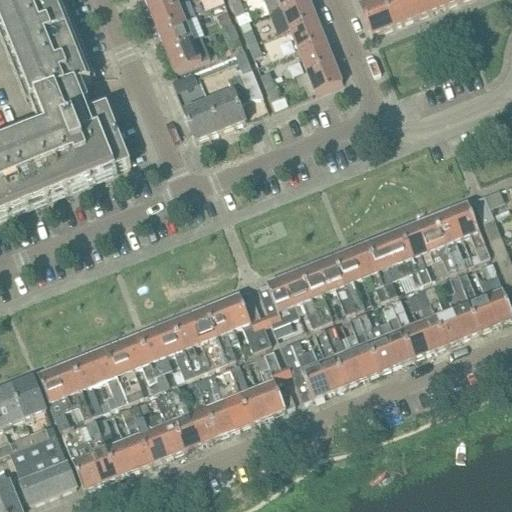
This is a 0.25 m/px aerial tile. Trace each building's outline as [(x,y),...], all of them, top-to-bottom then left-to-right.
[(44,125),(84,109),(80,100),(76,91),(91,85),(57,0),(0,0),(0,25),(33,108),(37,106),(41,116),(44,125)] [(144,0),(149,12),(176,1),(178,0),(144,0)] [(307,0),(262,0),(269,17),(281,12),(308,1),(307,0)] [(395,30),(416,21),(407,0),(383,0),(383,1),(395,30)] [(407,0),(416,21),(438,13),(433,0),(407,0)] [(458,0),(433,0),(438,13),(460,4),(458,0)] [(184,22),(176,1),(149,12),(157,33),(184,22)] [(316,22),(308,1),(281,12),(290,33),(316,22)] [(373,39),(395,30),(383,1),(361,9),(373,39)] [(240,3),(231,6),(237,19),(245,16),(240,3)] [(228,14),(220,18),(225,31),(233,27),(228,14)] [(157,33),(166,55),(193,44),(184,22),(157,33)] [(290,33),(298,54),(325,44),(316,22),(290,33)] [(239,40),(233,27),(225,31),(230,44),(239,40)] [(249,49),(257,46),(252,33),(244,36),(249,49)] [(202,66),(193,44),(166,55),(175,77),(202,66)] [(334,65),(325,44),(298,54),(307,76),(334,65)] [(262,59),(257,46),(249,49),(254,62),(262,59)] [(245,55),(235,59),(241,73),(243,78),(252,74),(245,55)] [(342,87),(334,65),(307,76),(316,98),(342,87)] [(232,95),(209,105),(221,136),(246,126),(239,109),(249,106),(247,102),(263,102),(252,74),(243,78),(241,73),(235,75),(236,80),(227,84),(232,95)] [(266,92),(274,89),(269,76),(261,79),(266,92)] [(274,89),(266,92),(271,105),(280,102),(278,98),(275,89),(274,89)] [(0,222),(131,169),(108,112),(106,112),(101,102),(84,109),(44,125),(48,136),(0,154),(0,222)] [(209,105),(184,115),(196,145),(221,136),(209,105)] [(474,205),(483,228),(494,224),(485,200),(474,205)] [(468,207),(451,214),(462,243),(470,240),(477,258),(480,266),(490,262),(484,248),(468,207)] [(451,214),(434,221),(451,262),(456,276),(464,272),(473,269),(470,260),(463,263),(456,245),(462,243),(451,214)] [(434,221),(417,227),(429,256),(434,268),(434,269),(443,265),(448,279),(456,276),(451,262),(434,221)] [(503,247),(494,224),(483,228),(492,251),(503,247)] [(417,227),(401,234),(417,275),(423,289),(431,286),(425,272),(420,259),(429,256),(417,227)] [(401,234),(384,241),(395,270),(396,269),(401,282),(409,279),(415,292),(423,289),(417,275),(401,234)] [(384,241),(367,248),(384,289),(389,303),(397,299),(392,286),(401,282),(396,269),(395,270),(384,241)] [(492,251),(501,274),(511,269),(511,268),(503,247),(492,251)] [(367,248),(350,254),(362,283),(371,280),(375,292),(376,293),(381,306),(389,303),(384,289),(367,248)] [(350,254),(334,261),(356,316),(364,313),(353,286),(362,283),(350,254)] [(348,319),(356,316),(334,261),(317,268),(329,296),(337,293),(348,319)] [(317,268),(300,274),(322,329),(331,326),(320,300),(329,296),(317,268)] [(483,271),(488,283),(497,279),(492,268),(483,271)] [(511,269),(501,274),(511,297),(511,296),(511,269)] [(314,333),(322,329),(300,274),(284,281),(295,310),(304,306),(314,333)] [(467,278),(459,281),(464,295),(481,336),(497,330),(486,301),(477,304),(472,292),(467,278)] [(267,288),(257,292),(268,319),(264,320),(269,333),(273,332),(273,333),(300,322),(295,310),(284,281),(266,288),(267,288)] [(456,298),(447,301),(452,314),(464,343),(481,336),(464,295),(459,281),(450,285),(451,285),(456,298)] [(511,316),(498,281),(481,288),(486,301),(497,330),(511,323),(511,316)] [(433,291),(425,295),(431,309),(447,350),(464,343),(452,314),(444,318),(439,305),(433,291)] [(240,299),(223,306),(234,334),(243,331),(253,357),(271,350),(266,336),(265,335),(269,333),(264,320),(260,322),(250,295),(240,299)] [(425,295),(416,298),(421,312),(422,312),(427,324),(419,328),(430,356),(447,350),(431,309),(425,295)] [(400,305),(392,308),(414,363),(430,356),(419,328),(410,331),(400,305)] [(239,347),(234,334),(222,306),(206,312),(228,367),(236,364),(230,350),(239,347)] [(392,308),(383,311),(394,337),(385,341),(397,370),(414,363),(392,308)] [(206,312),(189,319),(201,348),(209,344),(213,355),(205,358),(211,374),(228,367),(206,312)] [(366,318),(358,321),(380,376),(397,370),(385,341),(377,344),(366,318)] [(189,319),(172,326),(194,381),(211,374),(205,358),(196,362),(192,351),(201,348),(189,319)] [(355,339),(347,342),(352,354),(363,383),(380,376),(358,321),(350,325),(355,339)] [(156,332),(167,361),(176,358),(186,384),(194,381),(172,326),(156,332)] [(156,332),(139,339),(161,394),(169,391),(164,378),(173,375),(167,361),(156,332)] [(347,390),(363,383),(352,354),(343,358),(333,332),(325,335),(347,390)] [(327,364),(319,368),(330,396),(347,390),(325,335),(317,338),(327,364)] [(122,346),(134,374),(142,371),(153,397),(161,394),(139,339),(122,346)] [(299,345),(281,352),(288,369),(284,370),(289,383),(292,381),(303,407),(312,403),(313,403),(330,396),(319,368),(313,353),(304,356),(299,345)] [(122,346),(105,352),(128,407),(144,401),(139,387),(130,390),(128,385),(137,381),(134,374),(122,346)] [(89,359),(100,388),(109,384),(115,399),(106,403),(111,414),(128,407),(105,352),(89,359)] [(266,389),(257,392),(269,421),(286,414),(286,413),(295,409),(285,384),(289,383),(284,370),(280,372),(274,355),(264,359),(269,372),(260,376),(266,389)] [(89,359),(72,366),(94,421),(102,417),(92,391),(100,388),(89,359)] [(72,366),(55,372),(72,414),(80,410),(86,424),(94,421),(72,366)] [(239,369),(230,373),(252,428),(269,421),(257,392),(249,395),(239,369)] [(55,372),(38,379),(60,434),(70,430),(64,417),(72,414),(55,372)] [(220,392),(219,392),(224,406),(235,434),(252,428),(230,373),(222,376),(227,389),(220,392)] [(215,379),(197,386),(219,441),(235,434),(224,406),(219,392),(220,392),(215,379)] [(11,390),(24,424),(26,427),(34,424),(33,421),(46,415),(33,382),(11,390)] [(197,386),(188,389),(199,415),(190,419),(202,448),(219,441),(197,386)] [(13,433),(12,429),(24,424),(11,390),(0,394),(0,423),(3,432),(5,436),(13,433)] [(179,393),(163,399),(185,454),(202,448),(190,419),(180,393),(179,393)] [(161,417),(152,420),(168,461),(185,454),(163,399),(155,403),(161,417)] [(138,410),(130,413),(152,468),(168,461),(152,420),(143,424),(138,410)] [(132,442),(123,446),(135,474),(152,468),(130,413),(122,416),(132,442)] [(104,423),(96,426),(118,481),(135,474),(123,446),(115,449),(104,423)] [(86,447),(85,447),(102,488),(118,481),(96,426),(86,430),(92,444),(86,447)] [(49,442),(45,433),(30,438),(34,448),(49,442)] [(80,433),(62,440),(84,495),(102,488),(85,447),(86,447),(80,433)] [(30,438),(9,447),(13,457),(34,448),(30,438)] [(0,511),(19,511),(18,508),(28,504),(30,510),(76,491),(56,440),(49,442),(34,448),(13,457),(10,458),(21,485),(16,487),(18,492),(13,494),(9,486),(0,489),(0,511)] [(9,447),(0,450),(0,461),(10,458),(13,457),(9,447)]
